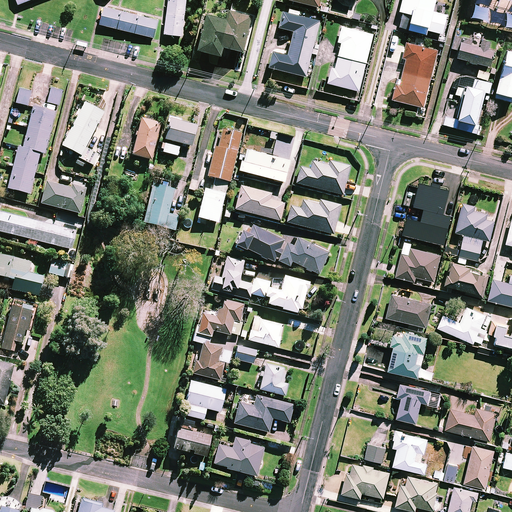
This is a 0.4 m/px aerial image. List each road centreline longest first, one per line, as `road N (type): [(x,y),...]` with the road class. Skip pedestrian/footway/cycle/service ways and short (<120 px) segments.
road 1 (residential): [(0,41),(392,141)]
road 2 (residential): [(392,141),(300,511)]
road 3 (residential): [(281,511),(0,444)]
road 4 (residential): [(392,141),(511,171)]
